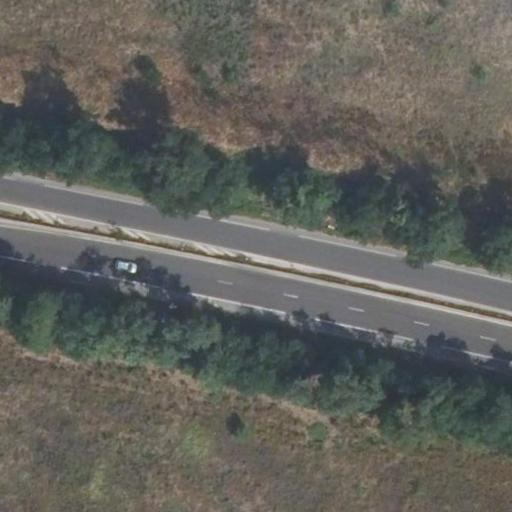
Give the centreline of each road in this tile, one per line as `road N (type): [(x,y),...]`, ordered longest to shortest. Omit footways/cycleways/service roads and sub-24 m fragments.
road 1 (motorway): [(0,237),(511,347)]
road 2 (motorway): [(511,299),(0,190)]
